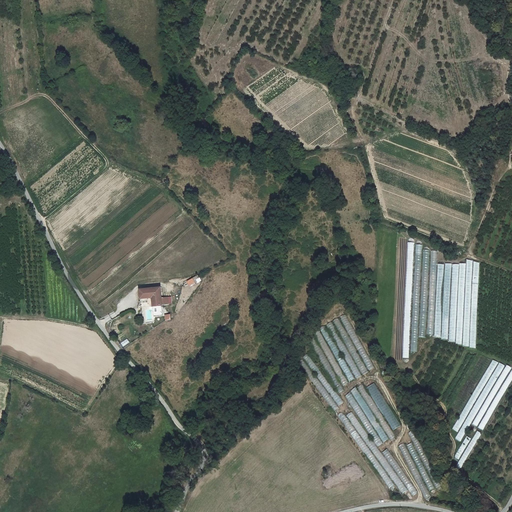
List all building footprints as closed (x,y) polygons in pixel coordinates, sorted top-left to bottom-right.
[(400,289),(401,289),(402,235),(396,235),(393,357),(399,357),(400,305),(399,305),(400,296),(400,289)] [(408,242),(403,358),(409,358),(414,242),(408,242)] [(416,245),(411,351),(417,352),(422,245),(416,245)] [(423,249),(419,337),(425,337),(430,250),(423,249)] [(427,334),(433,335),(437,251),(431,250),(427,334)] [(463,346),(469,347),(473,260),(467,260),(463,346)] [(469,348),(476,348),(480,262),(474,262),(469,348)] [(445,263),(441,339),(448,339),(452,263),(445,263)] [(455,344),(462,345),(466,263),(459,263),(455,344)] [(434,337),(440,337),(444,264),(438,264),(434,337)] [(453,264),(449,341),(455,342),(458,264),(453,264)] [(193,278),(183,282),(185,287),(195,283),(193,278)] [(151,299),(161,298),(160,289),(138,291),(139,300),(146,299),(151,299)] [(161,298),(151,299),(151,308),(161,307),(161,306),(161,299),(161,298)] [(339,317),(369,371),(375,367),(345,314),(339,317)] [(333,321),(362,375),(368,372),(339,318),(333,321)] [(326,325),(356,379),(362,375),(332,322),(326,325)] [(320,328),(349,382),(355,379),(325,325),(320,328)] [(314,333),(343,386),(349,383),(320,330),(314,333)] [(309,339),(339,393),(344,390),(315,336),(309,339)] [(303,357),(338,406),(344,402),(308,353),(303,357)] [(298,361),(334,411),(339,408),(303,358),(298,361)] [(498,363),(493,360),(452,429),(457,431),(498,363)] [(505,366),(499,363),(455,438),(460,441),(505,366)] [(511,368),(507,365),(472,424),(477,427),(511,368)] [(511,380),(511,369),(478,427),(482,430),(511,380)] [(374,383),(366,388),(393,431),(401,426),(374,383)] [(362,384),(357,387),(390,440),(395,437),(362,384)] [(355,389),(351,391),(384,442),(388,439),(355,389)] [(350,393),(345,396),(378,446),(382,443),(350,393)] [(337,416),(390,489),(395,486),(342,413),(337,416)] [(347,416),(403,494),(407,491),(352,413),(347,416)] [(412,431),(408,433),(437,487),(440,485),(412,431)] [(482,433),(478,431),(456,466),(461,469),(482,433)] [(453,457),(458,460),(471,438),(466,436),(453,457)] [(412,443),(406,446),(430,492),(435,489),(412,443)] [(403,444),(399,446),(426,499),(431,496),(403,444)] [(382,452),(412,496),(417,492),(387,448),(382,452)]
